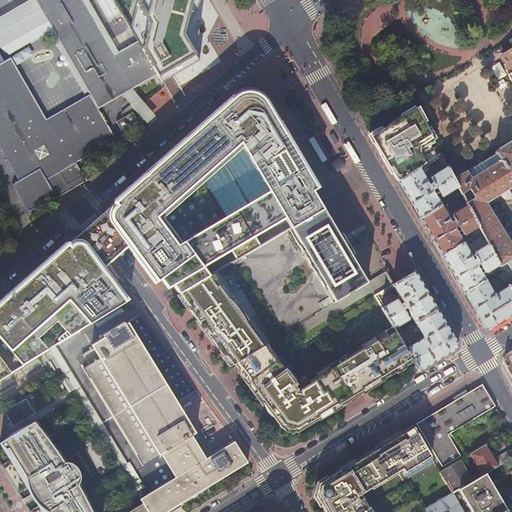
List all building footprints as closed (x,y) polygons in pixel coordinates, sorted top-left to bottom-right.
[(84,175),(77,163),(117,140),(99,109),(124,95),(121,90),(129,85),(132,90),(157,75),(137,41),(118,53),(115,55),(83,0),(35,0),(80,76),(90,95),(91,95),(84,100),(87,106),(75,112),(79,120),(53,135),(45,121),(48,119),(12,58),(5,62),(0,52),(0,146),(20,181),(14,184),(29,212),(57,196),(51,185),(63,178),(67,185),(78,179),(84,175)] [(83,0),(115,55),(118,53),(88,0),(83,0)] [(157,75),(162,83),(183,71),(182,68),(185,66),(183,63),(186,62),(184,59),(186,57),(183,52),(181,46),(180,40),(180,33),(182,27),(184,21),(185,19),(186,19),(187,20),(188,19),(189,19),(190,18),(190,17),(190,16),(190,15),(189,14),(192,9),(197,6),(199,5),(198,3),(202,1),(200,0),(136,0),(135,5),(121,14),(137,41),(157,75)] [(511,48),(501,56),(511,73),(507,75),(511,83),(511,141),(495,151),(496,153),(454,180),(458,187),(461,192),(462,195),(470,190),(474,198),(466,202),(468,205),(479,226),(481,231),(488,244),(499,265),(500,266),(507,263),(511,272),(511,284),(510,285),(511,288),(511,246),(485,203),(508,190),(511,197),(511,198),(511,199),(511,48)] [(121,90),(124,95),(132,90),(129,85),(121,90)] [(72,240),(70,242),(70,243),(70,244),(68,242),(0,301),(0,336),(24,364),(49,349),(39,337),(58,320),(72,335),(80,330),(92,322),(129,300),(105,267),(117,257),(128,248),(155,285),(161,280),(168,290),(173,286),(179,294),(210,276),(232,263),(232,264),(239,259),(233,249),(259,234),(265,244),(293,227),(326,208),(315,190),(322,186),(283,120),(280,121),(268,101),(261,97),(255,95),(246,94),(239,95),(235,96),(233,94),(114,200),(116,203),(115,204),(113,204),(111,205),(110,207),(110,208),(93,224),(76,238),(73,238),(72,240)] [(83,99),(48,119),(45,121),(53,135),(79,120),(75,112),(87,106),(84,100),(91,95),(90,95),(83,99)] [(385,160),(397,181),(424,164),(436,156),(430,146),(434,143),(417,109),(371,136),(385,160)] [(139,121),(134,112),(118,122),(123,131),(139,121)] [(458,187),(454,180),(450,171),(447,167),(431,176),(431,178),(433,182),(430,184),(423,173),(426,171),(427,169),(424,164),(397,181),(406,196),(410,202),(419,218),(442,204),(434,190),(437,188),(442,196),(443,196),(458,187)] [(51,185),(57,196),(86,179),(84,175),(78,179),(67,185),(63,178),(51,185)] [(404,197),(406,196),(397,181),(396,182),(404,197)] [(470,190),(462,195),(466,202),(474,198),(470,190)] [(452,222),(442,204),(419,218),(431,238),(442,256),(464,242),(456,228),(458,227),(462,233),(465,234),(479,226),(468,205),(454,213),(453,217),(455,220),(452,222)] [(370,281),(326,208),(293,227),(337,301),(370,281)] [(454,277),(464,294),(486,280),(477,265),(479,264),(484,272),(486,272),(499,265),(488,244),(475,252),(474,255),(476,258),(474,259),(464,242),(442,256),(454,277)] [(502,270),(510,285),(511,284),(511,272),(507,263),(500,266),(502,270)] [(415,270),(392,284),(403,303),(400,304),(397,299),(396,299),(381,308),(393,328),(408,320),(409,318),(403,310),(406,308),(414,322),(438,309),(415,270)] [(178,295),(231,366),(236,363),(264,346),(259,339),(258,341),(245,323),(249,320),(231,297),(228,300),(210,276),(179,294),(178,295)] [(490,328),(511,314),(511,288),(510,285),(497,293),(494,294),(486,280),(464,294),(475,313),(483,327),(486,328),(490,328)] [(458,342),(438,309),(414,322),(423,336),(422,339),(405,348),(412,360),(420,372),(455,350),(458,342)] [(92,322),(80,330),(83,334),(95,327),(92,322)] [(247,463),(234,441),(206,459),(192,435),(196,433),(129,323),(125,325),(124,323),(124,322),(102,335),(103,336),(104,335),(104,337),(92,345),(93,347),(82,354),(148,461),(161,454),(175,477),(140,499),(143,504),(147,511),(171,511),(186,503),(208,490),(207,488),(247,463)] [(409,343),(401,330),(396,333),(404,346),(409,343)] [(310,424),(396,372),(396,370),(412,360),(405,348),(404,346),(396,333),(395,331),(378,342),(377,340),(310,381),(312,384),(302,390),(297,390),(294,386),(296,385),(278,361),(276,362),(264,346),(236,363),(246,378),(245,379),(273,417),(276,414),(283,424),(289,425),(298,428),(308,421),(310,424)] [(0,379),(24,364),(0,336),(0,379)] [(49,349),(136,493),(143,489),(55,345),(49,349)] [(73,390),(65,378),(62,381),(69,393),(73,390)] [(25,397),(4,411),(13,426),(35,413),(25,397)] [(88,511),(73,487),(78,484),(79,483),(80,480),(80,479),(80,477),(80,475),(80,473),(79,471),(78,469),(77,467),(76,465),(73,464),(72,463),(70,462),(68,462),(66,462),(65,463),(60,465),(35,424),(36,423),(34,421),(21,427),(17,430),(10,434),(0,441),(0,443),(6,449),(8,448),(26,477),(47,511),(46,511),(88,511)] [(45,434),(36,423),(35,424),(60,465),(65,463),(64,462),(59,454),(51,443),(45,434)] [(96,429),(93,423),(87,427),(91,432),(96,429)] [(381,431),(402,467),(426,508),(452,493),(440,472),(431,456),(417,465),(407,447),(394,424),(388,428),(381,431)] [(381,431),(302,479),(300,486),(314,511),(329,511),(367,489),(402,467),(381,431)] [(417,465),(431,456),(421,439),(407,447),(417,465)] [(482,475),(483,475),(485,474),(497,466),(485,445),(470,454),(482,475)] [(500,465),(511,457),(511,449),(497,457),(497,460),(500,465)] [(440,472),(452,493),(459,489),(472,481),(460,460),(458,461),(448,467),(440,472)] [(483,475),(504,511),(506,509),(485,474),(483,475)] [(459,489),(472,511),(501,511),(504,511),(483,475),(482,475),(472,481),(459,489)] [(44,510),(47,511),(26,477),(26,482),(27,486),(29,491),(31,494),(33,493),(37,498),(34,499),(34,500),(37,503),(40,507),(44,510)] [(88,511),(92,511),(88,503),(81,490),(78,484),(73,487),(88,511)] [(463,511),(452,493),(426,508),(427,511),(443,511),(453,507),(456,511),(463,511)] [(367,511),(366,509),(369,507),(363,497),(339,511),(367,511)] [(280,511),(276,502),(268,500),(252,510),(248,511),(280,511)]
